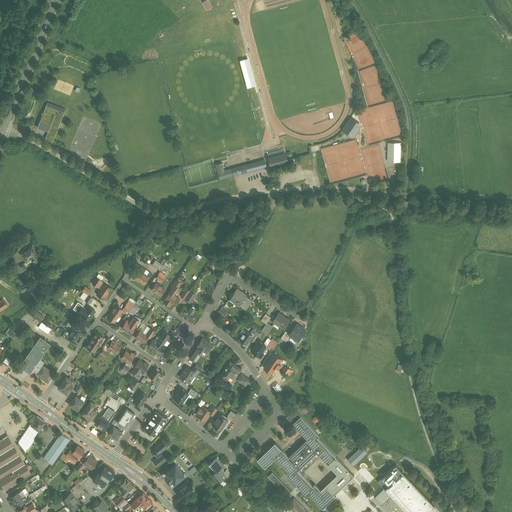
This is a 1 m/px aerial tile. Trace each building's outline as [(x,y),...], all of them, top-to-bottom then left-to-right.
[(242,60),(249,88),(258,85),(251,58),(242,60)] [(65,109),(47,102),(43,113),(42,113),(38,122),(39,122),(37,127),(48,132),(45,139),(52,143),(65,109)] [(357,122),(350,118),(342,130),(351,136),(357,128),(354,126),(357,122)] [(400,142),(396,144),(396,143),(395,143),(395,144),(391,145),(393,152),(389,153),(391,160),(400,158),(398,149),(402,148),(400,142)] [(286,153),(269,158),(271,167),(289,162),(286,153)] [(264,162),(232,170),(233,176),(265,167),(264,162)] [(222,163),(215,165),(219,180),(232,176),(230,171),(225,172),(222,163)] [(32,246),(21,253),(27,262),(26,261),(32,257),(34,259),(33,259),(33,261),(34,260),(37,263),(41,260),(32,246)] [(163,265),(155,260),(152,265),(160,271),(163,265)] [(152,273),(142,266),(134,278),(144,285),(152,273)] [(166,276),(160,272),(156,278),(162,282),(166,276)] [(97,277),(92,284),(97,287),(101,280),(97,277)] [(181,283),(176,279),(173,284),(178,288),(181,283)] [(165,289),(156,282),(151,289),(160,296),(163,292),(165,289)] [(104,283),(97,294),(103,299),(111,288),(104,283)] [(172,289),(165,299),(165,300),(163,302),(169,306),(171,303),(174,306),(179,299),(174,295),(178,288),(173,284),(170,288),(172,289)] [(91,291),(85,287),(82,291),(89,295),(91,291)] [(186,289),(181,296),(181,297),(184,299),(190,291),(186,289)] [(242,293),(237,289),(229,300),(233,303),(234,302),(236,304),(238,302),(241,303),(240,305),(247,310),(252,301),(246,297),(247,295),(243,292),(242,293)] [(196,295),(190,291),(184,299),(190,303),(196,295)] [(89,295),(85,301),(89,304),(93,298),(89,295)] [(134,305),(128,301),(125,305),(131,309),(133,306),(134,305)] [(123,310),(116,305),(107,318),(114,323),(118,316),(120,317),(122,314),(121,313),(123,310)] [(95,311),(88,306),(86,309),(82,307),(78,312),(89,320),(95,311)] [(134,307),(133,306),(131,309),(129,312),(133,315),(137,309),(135,308),(135,307),(134,307)] [(189,310),(184,306),(179,313),(187,319),(192,322),(196,315),(193,312),(195,310),(191,307),(189,310)] [(229,310),(223,306),(219,311),(225,316),(229,310)] [(283,316),(279,313),(273,321),(284,329),(286,325),(290,320),(289,320),(283,316)] [(266,314),(261,320),(267,324),(268,322),(271,317),(266,314)] [(142,322),(134,316),(130,323),(135,326),(135,327),(138,329),(139,327),(142,322)] [(130,323),(127,320),(121,328),(124,330),(130,334),(135,327),(135,326),(130,323)] [(272,326),(268,322),(267,324),(262,331),(263,329),(268,332),(272,326)] [(183,326),(178,323),(174,329),(179,332),(183,326)] [(77,324),(74,328),(74,327),(73,328),(74,329),(69,336),(75,340),(78,336),(79,336),(81,333),(84,328),(77,324)] [(306,330),(297,324),(289,335),(298,341),(306,330)] [(18,333),(9,327),(6,333),(14,339),(18,333)] [(63,329),(61,328),(60,329),(58,332),(64,336),(67,331),(63,329)] [(155,331),(150,328),(146,334),(148,336),(148,337),(150,338),(155,331)] [(143,332),(140,330),(135,337),(138,339),(137,341),(139,342),(140,341),(144,343),(148,337),(148,336),(146,334),(143,332)] [(246,331),(244,334),(241,337),(242,337),(240,340),(239,340),(247,346),(247,345),(250,341),(253,336),(254,336),(246,330),(246,331)] [(286,331),(281,338),(287,341),(290,337),(287,335),(289,333),(286,331)] [(164,332),(157,342),(153,340),(148,347),(157,353),(160,348),(163,345),(162,345),(169,335),(164,332)] [(96,333),(90,342),(95,345),(97,347),(104,337),(96,333)] [(53,373),(43,365),(41,367),(36,364),(51,344),(40,336),(19,365),(30,373),(32,369),(48,381),(53,373)] [(107,337),(101,346),(104,348),(110,339),(107,337)] [(218,346),(222,341),(215,337),(212,342),(218,346)] [(202,338),(197,346),(197,347),(190,358),(195,362),(199,356),(198,355),(200,353),(198,352),(200,348),(203,350),(207,353),(212,345),(202,338)] [(117,344),(113,340),(107,348),(116,354),(121,348),(117,345),(117,344)] [(267,346),(259,340),(252,351),(261,357),(264,353),(262,352),(267,346)] [(277,344),(272,340),(268,345),(274,349),(277,344)] [(163,350),(159,355),(164,359),(168,354),(163,350)] [(130,354),(126,351),(121,358),(129,364),(135,355),(131,352),(130,354)] [(274,354),(264,368),(272,373),(274,370),(273,369),(274,367),(278,369),(281,365),(276,362),(279,358),(274,354)] [(9,365),(12,360),(7,357),(4,362),(9,365)] [(144,363),(139,360),(136,363),(134,362),(131,367),(133,368),(131,372),(134,374),(135,371),(139,374),(141,372),(143,373),(149,365),(145,362),(144,363)] [(230,362),(226,367),(225,367),(225,368),(226,369),(220,376),(226,381),(229,376),(234,379),(241,370),(230,362)] [(187,367),(183,373),(183,372),(180,377),(189,383),(189,382),(188,382),(193,374),(191,373),(192,370),(187,366),(187,367)] [(154,368),(149,376),(155,380),(160,373),(154,368)] [(250,380),(241,374),(238,380),(246,386),(248,382),(250,380)] [(72,381),(66,376),(58,388),(64,392),(67,394),(68,394),(73,386),(70,384),(72,381)] [(134,379),(129,386),(135,390),(140,383),(134,379)] [(81,381),(78,385),(78,386),(75,391),(78,393),(85,384),(81,381)] [(180,387),(177,391),(177,392),(173,397),(183,404),(184,404),(181,403),(188,393),(180,387)] [(119,402),(122,396),(107,388),(104,393),(119,402)] [(198,393),(191,388),(189,392),(195,396),(194,397),(198,393)] [(147,396),(140,392),(134,400),(133,401),(136,403),(140,406),(147,396)] [(84,401),(76,396),(69,405),(77,410),(84,401)] [(134,400),(130,397),(127,401),(134,406),(136,403),(133,401),(134,400)] [(91,401),(82,414),(87,417),(88,417),(91,420),(97,412),(92,409),(95,404),(91,401)] [(218,409),(212,405),(208,410),(211,412),(210,413),(213,416),(218,409)] [(203,406),(201,409),(200,408),(198,411),(199,412),(197,415),(205,420),(210,413),(211,412),(208,410),(203,406)] [(129,408),(120,421),(127,426),(136,413),(129,408)] [(320,435),(295,409),(287,417),(308,439),(301,445),(299,443),(294,448),(296,450),(289,457),(276,442),(258,459),(265,467),(275,458),(288,471),(286,473),(308,496),(310,494),(323,508),(336,496),(335,495),(328,487),(323,492),(321,490),(315,484),(313,486),(298,470),(317,452),(329,464),(336,456),(318,437),(320,435)] [(231,410),(227,416),(231,419),(235,412),(231,410)] [(156,411),(151,419),(150,418),(148,421),(149,422),(144,429),(154,437),(159,431),(160,430),(162,428),(163,427),(163,425),(167,419),(156,411)] [(223,417),(219,414),(215,421),(216,422),(214,426),(212,425),(220,431),(228,420),(223,416),(223,417)] [(121,418),(117,415),(113,422),(113,421),(111,424),(113,426),(115,427),(121,418)] [(44,421),(37,416),(31,424),(39,430),(41,428),(44,423),(43,422),(44,421)] [(109,422),(100,416),(95,423),(98,425),(98,426),(103,430),(109,422)] [(39,430),(31,424),(30,424),(18,442),(25,450),(34,437),(39,430)] [(115,427),(113,426),(108,433),(112,436),(117,439),(122,432),(118,429),(115,427)] [(61,434),(44,458),(52,464),(69,439),(61,434)] [(9,437),(0,442),(0,482),(4,489),(31,473),(9,437)] [(161,442),(151,450),(156,455),(160,452),(166,448),(166,447),(167,446),(163,441),(162,442),(161,442)] [(78,445),(73,452),(70,450),(67,455),(70,457),(75,462),(79,457),(79,458),(85,450),(78,445)] [(361,447),(348,459),(354,466),(355,466),(368,453),(362,446),(361,447)] [(161,455),(160,452),(156,455),(158,457),(153,461),(157,466),(166,459),(162,454),(161,455)] [(66,456),(64,454),(61,458),(67,462),(70,457),(67,455),(66,456)] [(89,456),(84,463),(91,469),(94,465),(95,465),(96,464),(95,463),(96,462),(94,460),(93,459),(89,456)] [(338,474),(321,490),(323,492),(328,487),(335,495),(355,475),(336,456),(329,464),(338,474)] [(224,466),(217,457),(208,464),(208,465),(209,464),(215,471),(214,471),(215,472),(219,469),(220,469),(224,466)] [(177,462),(162,474),(172,486),(187,474),(177,462)] [(104,466),(99,473),(98,472),(92,480),(102,486),(105,481),(106,482),(113,472),(104,466)] [(194,467),(189,471),(194,476),(195,476),(199,473),(194,467)] [(220,469),(219,469),(215,472),(212,475),(219,483),(226,477),(220,469)] [(435,505),(403,471),(375,497),(388,511),(441,511),(435,505)] [(288,496),(292,492),(274,472),(269,476),(288,496)] [(126,478),(120,485),(124,488),(121,492),(125,495),(129,491),(128,491),(134,484),(130,482),(130,481),(126,478)] [(81,481),(75,486),(80,492),(86,487),(81,481)] [(188,481),(176,491),(182,498),(195,488),(188,481)] [(243,485),(237,489),(241,496),(247,492),(243,485)] [(40,488),(29,495),(32,500),(43,493),(40,488)] [(23,490),(19,492),(18,492),(11,496),(12,499),(11,499),(16,506),(20,504),(28,499),(29,501),(32,500),(29,495),(26,497),(23,490)] [(71,493),(62,501),(66,506),(75,499),(73,496),(74,496),(71,493)] [(152,502),(143,493),(131,504),(135,509),(135,508),(134,508),(137,506),(137,505),(138,505),(138,507),(142,511),(152,502)] [(121,495),(114,502),(119,507),(121,506),(126,501),(121,495)] [(75,499),(66,506),(70,511),(80,504),(77,501),(75,499)] [(105,511),(108,510),(101,502),(94,507),(97,511),(105,511)] [(26,506),(18,511),(19,511),(29,511),(32,511),(36,509),(32,503),(27,507),(26,506)] [(122,507),(120,509),(122,511),(124,511),(126,511),(131,507),(128,503),(122,507)]
